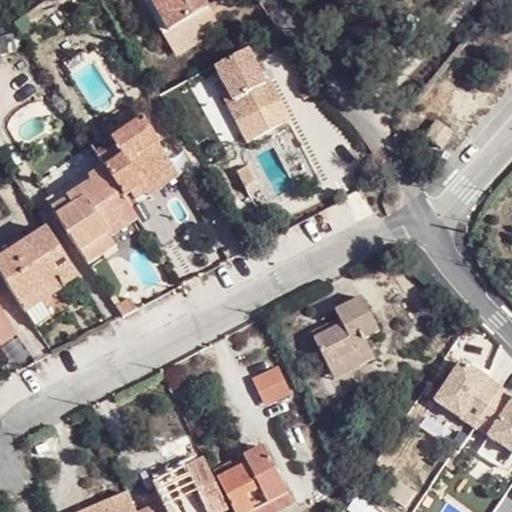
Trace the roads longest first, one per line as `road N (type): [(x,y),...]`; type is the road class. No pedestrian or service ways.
road 1 (residential): [(0,437),(423,218)]
road 2 (residential): [(423,218),(388,152),(273,0)]
road 3 (track): [(362,119),(474,0)]
road 4 (residential): [(423,218),(444,258),(511,328)]
road 5 (unclassified): [(511,135),(437,215),(423,218)]
